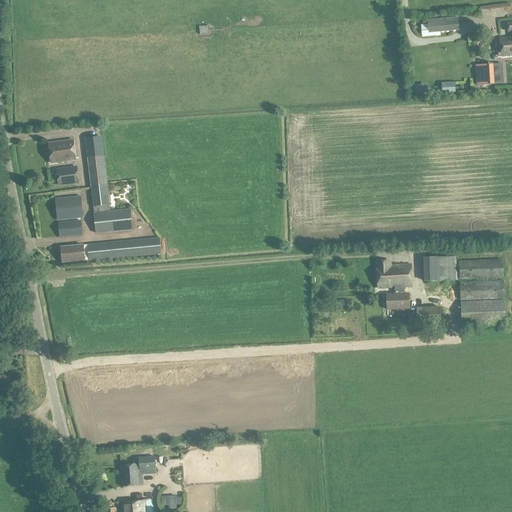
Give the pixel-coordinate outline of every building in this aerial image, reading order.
[(428,24),(421,25),(422,37),(440,35),(439,28),(464,26),(464,15),(427,18),(428,24)] [(511,38),(500,39),(502,56),(511,55),(511,22),(508,23),(509,32),(511,31),(511,38)] [(210,26),(200,27),(200,35),(210,34),(210,26)] [(495,64),(476,65),(477,85),(496,84),(495,64)] [(455,83),(442,84),(443,93),(455,92),(455,83)] [(427,85),(415,86),(416,95),(428,94),(427,85)] [(99,136),(82,136),(82,153),(99,153),(99,136)] [(74,140),(49,143),(51,162),(77,159),(74,140)] [(104,155),(87,157),(93,208),(110,205),(104,155)] [(77,167),(57,169),(59,186),(79,183),(77,167)] [(117,192),(120,187),(115,184),(112,190),(117,192)] [(80,199),(57,201),(59,220),(82,218),(80,199)] [(131,209),(95,213),(94,213),(96,234),(133,230),(131,209)] [(81,221),(59,224),(60,238),(82,236),(81,221)] [(88,245),(89,260),(89,262),(161,255),(160,238),(88,245)] [(85,261),(84,245),(61,247),(63,263),(85,261)] [(456,257),(423,258),(424,282),(457,281),(456,257)] [(503,260),(460,262),(460,280),(504,278),(503,260)] [(405,294),(405,288),(412,288),(411,265),(389,266),(389,262),(377,263),(378,289),(395,288),(395,294),(387,295),(388,310),(410,309),(409,294),(405,294)] [(504,281),(460,283),(461,301),(505,300),(504,281)] [(461,302),(462,317),(462,327),(506,325),(505,300),(461,302)] [(14,376),(15,383),(28,381),(27,374),(14,376)] [(138,464),(140,475),(157,473),(155,458),(140,459),(140,464),(138,464)] [(140,475),(138,464),(120,466),(122,489),(141,487),(140,475)] [(169,505),(176,505),(177,505),(177,497),(177,496),(161,497),(162,506),(169,505)] [(144,511),(144,502),(123,503),(123,511),(144,511)]
